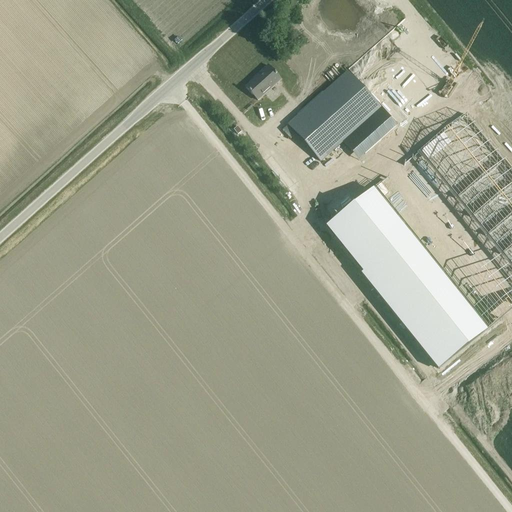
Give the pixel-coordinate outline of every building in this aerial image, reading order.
[(257,101),(280,80),(268,66),(257,76),(258,77),(245,88),(257,101)] [(347,73),(288,126),(320,162),(342,142),(379,108),(347,73)] [(511,172),(465,115),(325,228),(439,369),(511,310),(511,172)] [(363,156),(356,149),(351,154),(358,161),(363,156)] [(344,182),(349,179),(344,170),(340,172),(344,182)]
